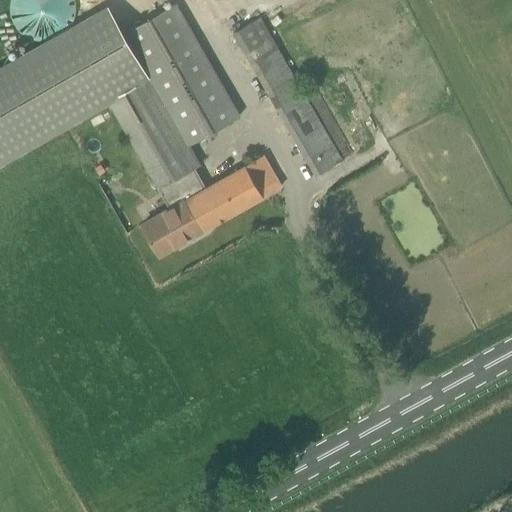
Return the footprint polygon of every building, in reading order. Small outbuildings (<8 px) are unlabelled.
[(10,0),(10,6),(10,12),(11,18),(13,24),(16,28),(19,32),(24,35),(28,38),(33,40),(38,41),(43,41),(47,41),(53,39),(57,37),(61,34),(65,31),(69,26),(71,22),(72,19),(74,13),(74,7),(73,1),(72,0),(10,0)] [(174,4),(123,33),(149,77),(188,146),(189,145),(238,117),(174,4)] [(0,162),(110,99),(149,77),(123,33),(109,8),(0,70),(0,162)] [(259,18),(251,23),(233,33),(316,176),(342,160),(259,18)] [(162,193),(167,191),(175,205),(142,224),(159,254),(281,186),(263,155),(199,191),(188,172),(200,165),(189,145),(188,146),(149,77),(110,99),(162,193)]
